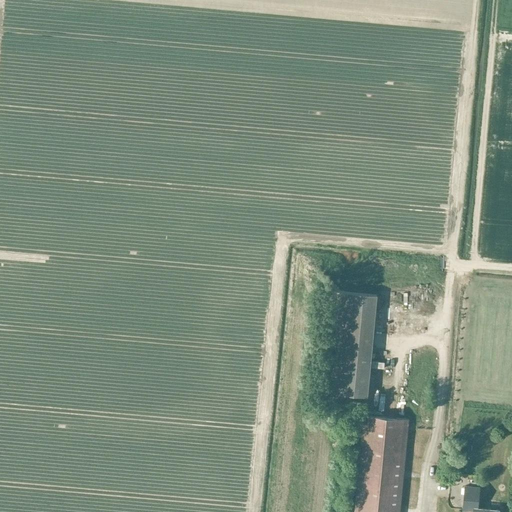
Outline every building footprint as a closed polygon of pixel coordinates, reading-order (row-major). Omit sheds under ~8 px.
[(320,392),(367,396),(376,295),(331,291),(320,392)] [(410,418),(431,420),(436,370),(415,368),(410,418)] [(353,511),(399,511),(409,419),(363,415),(353,511)] [(412,440),(416,437),(412,430),(407,433),(412,440)] [(465,486),(462,509),(474,510),(473,511),(498,511),(499,509),(477,507),(478,487),(465,486)]
